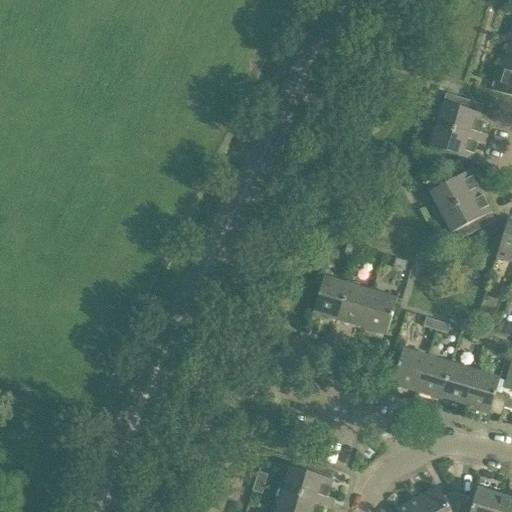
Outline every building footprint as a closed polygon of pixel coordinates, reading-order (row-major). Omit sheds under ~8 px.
[(511,70),(511,44),(509,44),(502,67),(511,70)] [(511,97),(511,70),(502,67),(494,92),(511,97)] [(484,107),(447,95),(444,104),(443,104),(429,148),(472,162),(477,145),(484,147),(487,136),(480,134),(486,117),(481,116),(484,107)] [(476,187),(468,172),(429,193),(450,234),(455,232),(460,240),(494,222),(489,213),(490,213),(482,198),(488,194),(483,184),(476,187)] [(511,262),(511,225),(507,224),(497,258),(511,262)] [(357,257),(360,248),(347,244),(344,253),(357,257)] [(368,260),(371,251),(360,248),(357,257),(368,260)] [(411,274),(413,265),(407,263),(408,262),(396,259),(393,268),(411,274)] [(338,321),(349,284),(324,276),(313,313),(338,321)] [(362,328),(373,292),(349,284),(338,321),(362,328)] [(386,336),(398,299),(373,292),(362,328),(386,336)] [(436,331),(439,322),(425,318),(423,327),(436,331)] [(510,337),(511,329),(511,323),(503,321),(499,334),(510,337)] [(447,334),(449,325),(439,322),(436,331),(447,334)] [(484,346),(487,337),(474,333),(471,342),(484,346)] [(495,349),(498,340),(487,337),(484,346),(495,349)] [(417,393),(428,357),(404,350),(393,385),(417,393)] [(441,400),(452,365),(428,357),(417,393),(441,400)] [(465,408),(476,372),(452,365),(441,400),(465,408)] [(490,415),(490,413),(494,402),(500,380),(476,372),(465,408),(490,415)] [(511,391),(511,390),(511,378),(506,377),(503,389),(511,391)] [(490,413),(502,417),(505,405),(494,402),(490,413)] [(297,461),(294,470),(303,472),(306,464),(297,461)] [(315,467),(306,464),(303,472),(313,475),(315,467)] [(325,470),(315,467),(313,475),(322,478),(325,470)] [(289,468),(282,490),(333,506),(335,500),(328,498),(333,481),(332,481),(331,481),(303,472),(294,470),(289,468)] [(334,473),(325,470),(322,478),(332,481),(334,473)] [(268,475),(257,472),(254,482),(265,485),(268,475)] [(265,485),(254,482),(252,491),(262,494),(265,485)] [(443,499),(437,489),(417,500),(424,511),(471,511),(475,500),(454,493),(443,499)] [(280,497),(276,511),(277,511),(323,511),(324,510),(331,511),(333,506),(282,490),(280,497)] [(494,511),(499,496),(478,490),(475,500),(471,511),(494,511)] [(511,511),(511,500),(499,496),(494,511),(511,511)] [(424,511),(417,500),(397,511),(424,511)]
